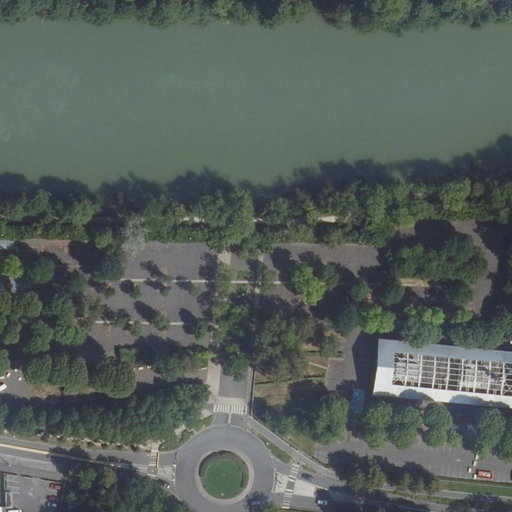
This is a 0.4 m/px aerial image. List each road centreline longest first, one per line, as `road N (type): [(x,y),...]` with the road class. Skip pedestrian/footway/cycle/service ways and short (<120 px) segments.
road 1 (primary): [(435,511),(347,491),(260,457)]
road 2 (primary): [(252,506),(288,500),(410,511)]
road 3 (primary): [(56,455),(150,479),(191,502)]
road 4 (unclassified): [(239,438),(240,376),(225,374),(214,436)]
road 5 (primary): [(190,452),(153,460),(56,455)]
